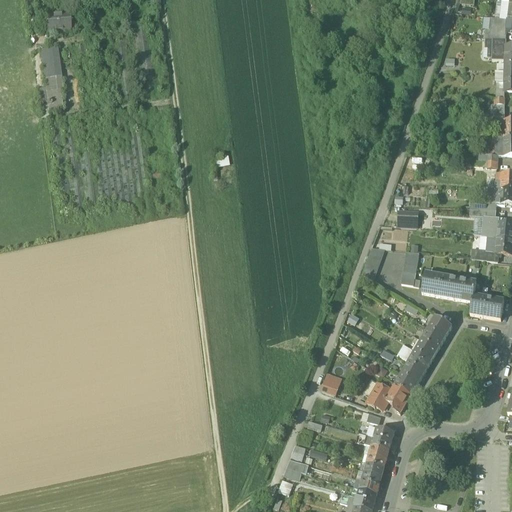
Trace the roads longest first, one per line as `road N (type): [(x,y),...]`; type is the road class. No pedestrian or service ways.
road 1 (track): [(226,511),(159,0)]
road 2 (residential): [(392,511),(417,432),(481,433)]
